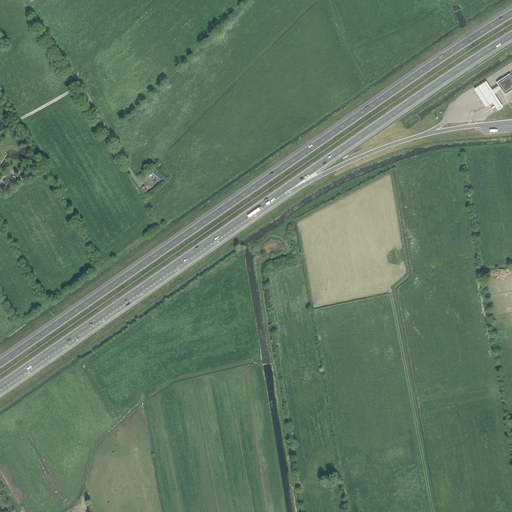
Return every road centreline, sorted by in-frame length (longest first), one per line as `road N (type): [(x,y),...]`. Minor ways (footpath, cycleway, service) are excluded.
road 1 (motorway): [(511,13),(0,363)]
road 2 (motorway): [(0,386),(279,193)]
road 3 (motorway): [(279,193),(511,35)]
road 4 (motorway): [(279,193),(418,137)]
